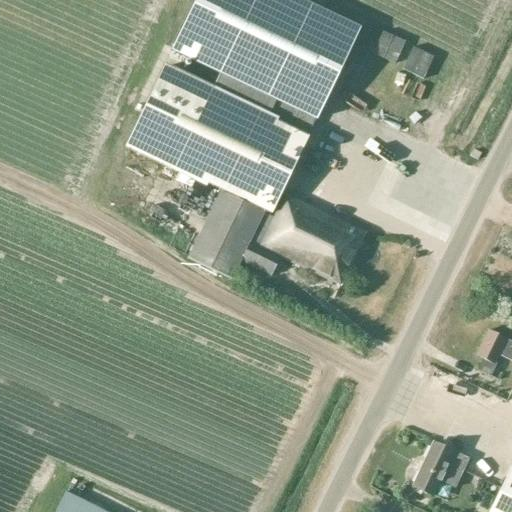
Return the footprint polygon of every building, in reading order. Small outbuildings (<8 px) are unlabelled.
[(162,69),(126,145),(220,191),(187,259),(229,279),(231,280),(239,263),(270,278),(281,259),(340,287),(366,234),(287,195),(285,198),(284,198),(272,218),(263,214),(263,213),(264,211),(271,214),(280,194),(282,195),(285,190),(283,189),(307,138),(315,120),(357,30),(294,0),(194,0),(171,51),(219,74),(210,92),(162,69)] [(511,342),(486,330),(474,355),(481,359),(476,369),(489,376),(494,364),(493,363),(498,352),(511,358),(511,342)] [(440,482),(455,489),(468,461),(432,445),(412,487),(433,497),(440,482)] [(511,511),(511,464),(489,511),(511,511)] [(103,511),(64,492),(54,511),(103,511)]
